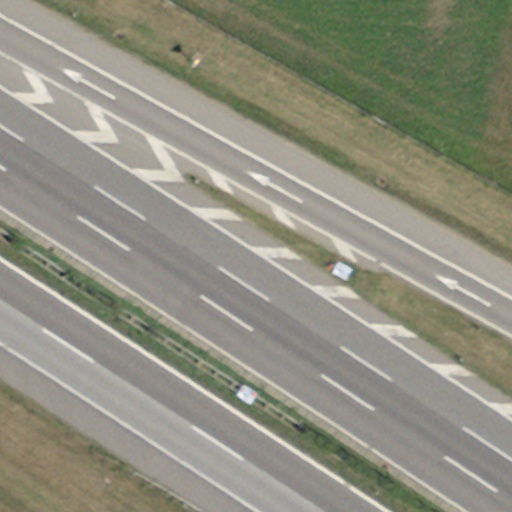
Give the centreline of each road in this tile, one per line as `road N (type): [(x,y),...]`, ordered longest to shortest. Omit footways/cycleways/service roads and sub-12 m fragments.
road 1 (motorway): [(511,481),(0,148)]
road 2 (motorway): [(511,315),(0,33)]
road 3 (motorway): [(0,309),(314,511)]
